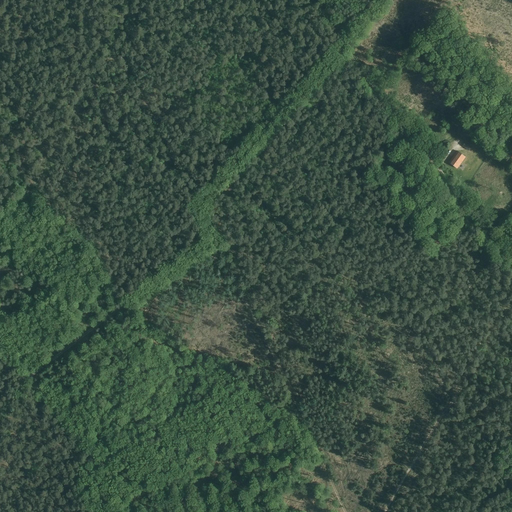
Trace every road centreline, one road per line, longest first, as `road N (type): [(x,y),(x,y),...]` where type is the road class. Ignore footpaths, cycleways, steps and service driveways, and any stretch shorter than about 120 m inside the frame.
road 1 (track): [(345,511),(198,207),(384,0)]
road 2 (track): [(343,46),(511,260)]
road 3 (track): [(0,404),(211,235)]
road 4 (track): [(384,511),(511,298)]
